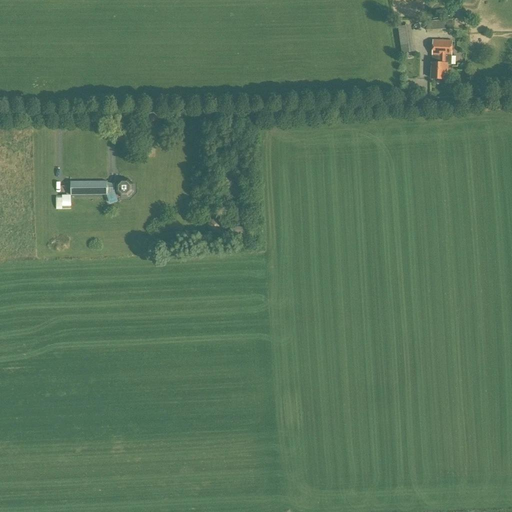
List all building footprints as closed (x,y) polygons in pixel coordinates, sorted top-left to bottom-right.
[(426,31),(446,30),(445,20),(425,22),(426,31)] [(402,54),(415,52),(411,25),(398,27),(402,54)] [(452,41),(433,40),(432,63),(431,63),(430,79),(444,79),(444,72),(447,72),(448,65),(451,65),(452,41)] [(242,197),(235,168),(222,172),(229,200),(242,197)] [(133,192),(133,185),(128,179),(120,179),(114,185),(107,183),(107,182),(71,182),(71,196),(108,195),(115,193),(120,198),(128,198),(133,192)] [(208,226),(208,227),(208,228),(208,229),(209,230),(209,231),(210,231),(210,232),(211,232),(212,233),(213,233),(214,233),(215,233),(216,233),(217,233),(218,233),(218,232),(219,232),(220,231),(221,230),(221,229),(222,229),(222,228),(222,227),(222,226),(222,225),(222,224),(221,224),(221,223),(221,222),(220,222),(220,221),(219,221),(219,220),(218,220),(218,219),(217,219),(216,219),(215,219),(214,219),(213,219),(212,219),(211,220),(210,220),(210,221),(209,221),(209,222),(208,223),(208,224),(208,225),(208,226)] [(246,241),(245,227),(230,227),(230,241),(246,241)]
